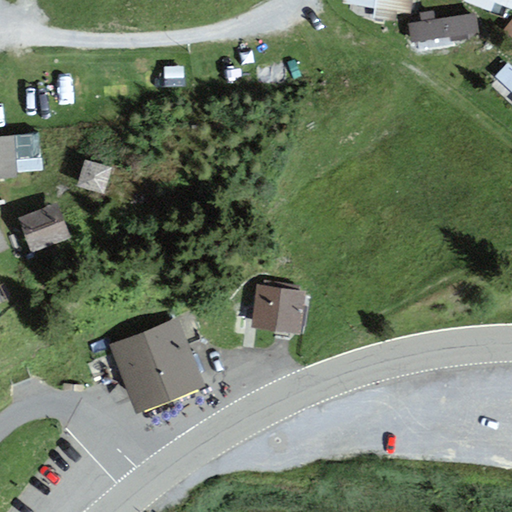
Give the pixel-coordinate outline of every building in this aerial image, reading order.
[(397,9),(410,12),(412,0),(344,0),(342,9),(394,20),(397,9)] [(495,0),(511,6),(511,0),(467,0),(492,9),(495,0)] [(411,38),(478,35),(478,14),(410,17),(411,38)] [(511,19),(503,33),(511,39),(511,19)] [(492,79),(511,97),(511,64),(509,61),(492,79)] [(106,80),(87,81),(88,103),(107,102),(106,80)] [(0,175),(13,174),(10,137),(0,137),(0,175)] [(36,241),(61,232),(53,212),(29,221),(36,241)] [(266,282),(265,289),(263,289),(261,301),(256,300),(254,309),(259,314),(258,318),(295,323),(299,294),(297,294),(298,286),(266,282)] [(139,398),(194,376),(175,328),(119,350),(139,398)]
